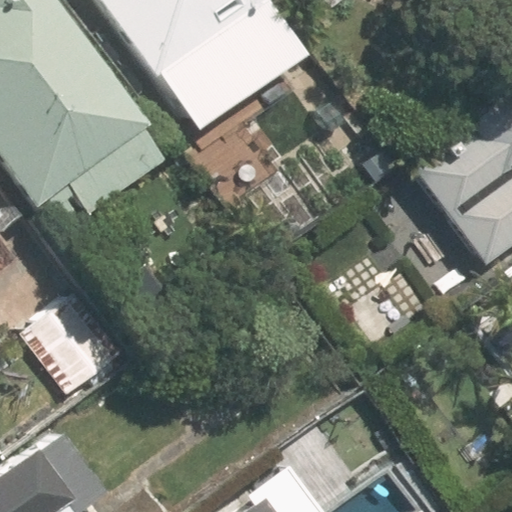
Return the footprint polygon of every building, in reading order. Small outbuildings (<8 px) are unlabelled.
[(0,0),(0,164),(37,211),(140,130),(36,0),(0,0)] [(248,0),(100,0),(194,122),(288,51),(248,0)] [(511,95),(415,169),(479,252),(511,227),(511,95)] [(255,128),(194,172),(221,209),(281,164),(255,128)] [(117,349),(69,289),(10,336),(58,395),(117,349)] [(57,511),(23,461),(0,477),(0,511),(57,511)] [(260,511),(249,496),(227,511),(260,511)]
